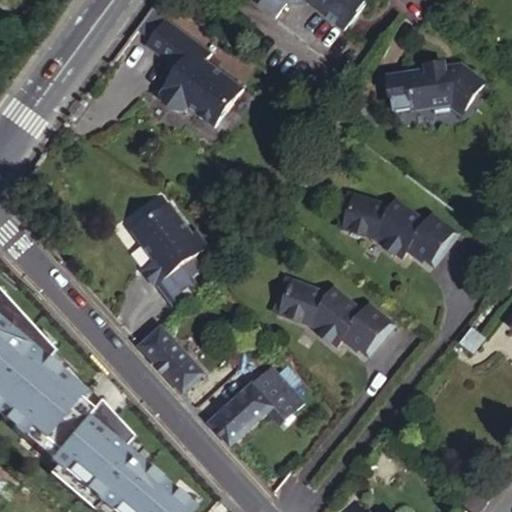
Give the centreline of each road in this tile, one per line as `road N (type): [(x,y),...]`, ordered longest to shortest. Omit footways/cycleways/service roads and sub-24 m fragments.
road 1 (tertiary): [(0,224),(255,511)]
road 2 (secondary): [(0,155),(113,0)]
